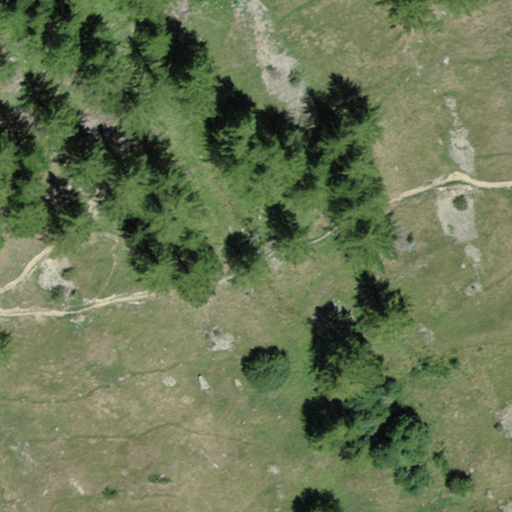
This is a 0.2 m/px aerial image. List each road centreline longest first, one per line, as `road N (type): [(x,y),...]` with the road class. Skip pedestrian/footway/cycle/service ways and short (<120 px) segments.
road 1 (track): [(435,0),(317,75),(262,134),(206,174),(124,247),(73,307),(0,367)]
road 2 (track): [(0,89),(304,0)]
